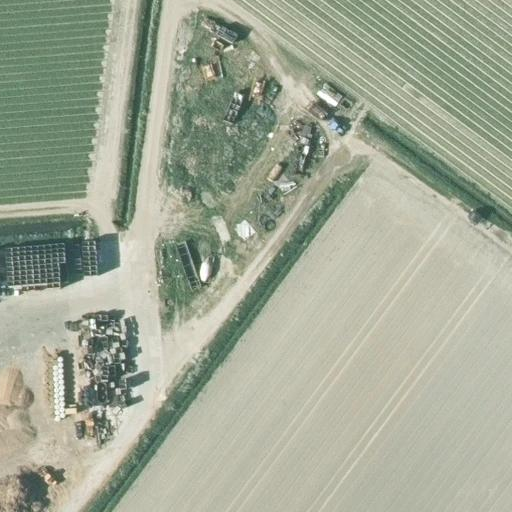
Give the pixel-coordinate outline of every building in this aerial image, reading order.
[(185,47),(201,26),(195,21),(179,43),(185,47)] [(230,73),(246,88),(263,71),(247,56),(230,73)] [(241,123),(242,121),(255,127),(264,108),(243,97),(232,119),(241,123)] [(230,148),(247,129),(239,122),(222,140),(230,148)] [(157,289),(171,288),(171,276),(156,277),(157,289)]
